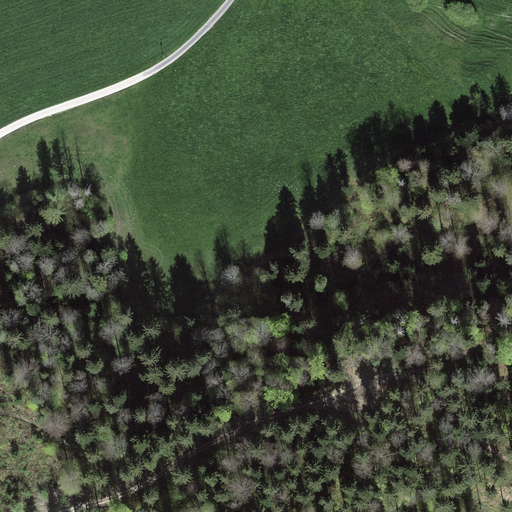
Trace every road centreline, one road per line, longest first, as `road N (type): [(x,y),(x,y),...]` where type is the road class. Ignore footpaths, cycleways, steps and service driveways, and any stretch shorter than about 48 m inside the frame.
road 1 (track): [(0,133),(160,66),(230,0)]
road 2 (track): [(254,421),(132,489),(61,511)]
road 3 (track): [(399,376),(254,421)]
